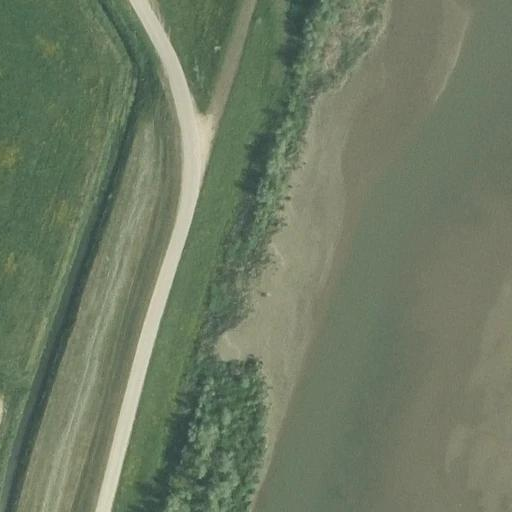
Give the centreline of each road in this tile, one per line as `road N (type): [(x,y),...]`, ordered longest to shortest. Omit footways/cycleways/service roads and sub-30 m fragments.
road 1 (unclassified): [(136,0),(172,71),(191,189),(105,511)]
road 2 (track): [(189,149),(238,0)]
